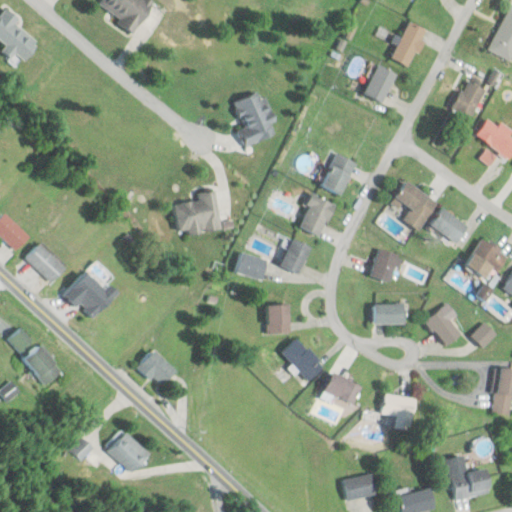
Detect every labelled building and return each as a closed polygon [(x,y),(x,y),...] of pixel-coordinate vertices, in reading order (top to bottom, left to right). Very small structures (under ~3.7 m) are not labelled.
[(99,0),(96,5),(135,32),(155,2),(151,0),(99,0)] [(511,61),(511,59),(511,6),(509,6),(488,50),(511,61)] [(16,25),(20,18),(6,8),(0,16),(0,39),(6,44),(2,49),(23,64),(39,42),(16,25)] [(408,67),(428,31),(409,21),(389,56),(408,67)] [(382,103),(396,74),(377,65),(363,94),(382,103)] [(469,119),(486,91),(467,80),(451,108),(469,119)] [(233,102),(244,130),(238,133),(244,147),(278,134),(261,91),(233,102)] [(511,134),(500,124),(497,127),(488,119),(476,134),(507,160),(511,154),(511,134)] [(355,162),(335,153),(321,186),(341,195),(355,162)] [(417,231),(437,203),(406,181),(394,198),(410,209),(402,221),(417,231)] [(220,230),(214,191),(197,193),(199,201),(173,204),(177,231),(187,230),(188,235),(220,230)] [(321,236),(334,203),(311,195),(298,227),(321,236)] [(456,243),(468,226),(441,208),(430,225),(456,243)] [(0,217),(0,235),(15,251),(29,237),(4,213),(0,217)] [(464,267),(490,283),(507,254),(481,238),(464,267)] [(280,264),(297,274),(311,248),(294,239),(280,264)] [(25,258),(50,283),(65,268),(40,243),(25,258)] [(371,278),(391,283),(399,255),(378,249),(371,278)] [(233,273),(259,282),(267,260),(241,251),(233,273)] [(511,271),(501,287),(511,295),(511,271)] [(266,298),(266,333),(290,333),(290,298),(266,298)] [(373,324),(403,324),(403,303),(373,303),(373,324)] [(455,315),(447,304),(425,319),(444,346),(460,335),(448,319),(455,315)] [(495,333),(483,321),(469,335),(481,347),(495,333)] [(20,352),(33,340),(21,327),(8,339),(20,352)] [(308,381),(324,367),(297,337),(281,351),(308,381)] [(45,386),(62,374),(41,344),(24,356),(45,386)] [(177,371),(154,349),(139,365),(161,386),(177,371)] [(511,368),(496,367),(493,407),(511,408),(511,368)] [(353,405),(362,386),(332,372),(323,390),(353,405)] [(0,390),(0,393),(7,402),(20,391),(11,381),(0,390)] [(405,414),(405,396),(382,395),(381,414),(405,414)] [(70,451),(84,460),(94,446),(80,436),(70,451)] [(145,460),(121,436),(108,450),(132,473),(145,460)] [(490,493),(485,467),(466,471),(464,456),(446,459),(453,499),(490,493)] [(347,501),(376,494),(371,473),(342,480),(347,501)] [(398,511),(431,511),(432,492),(399,492),(398,511)]
